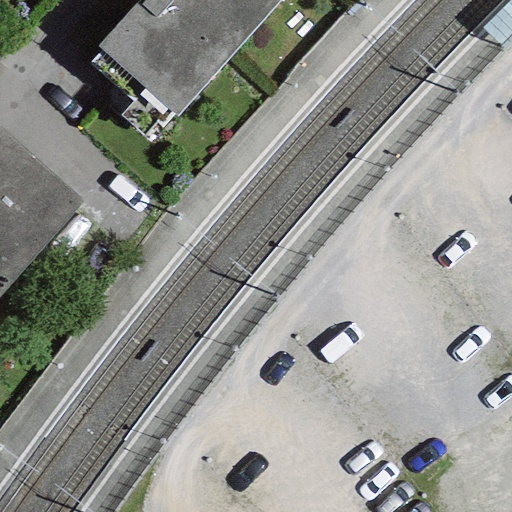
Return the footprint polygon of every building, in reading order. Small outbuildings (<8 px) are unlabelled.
[(230,55),(168,0),(137,0),(95,47),(175,118),(230,55)] [(280,0),(168,0),(230,55),(280,0)] [(511,33),(511,0),(505,0),(480,24),(501,45),(511,33)] [(0,125),(0,124),(0,291),(83,200),(0,125)] [(511,511),(511,444),(455,488),(474,511),(511,511)]
